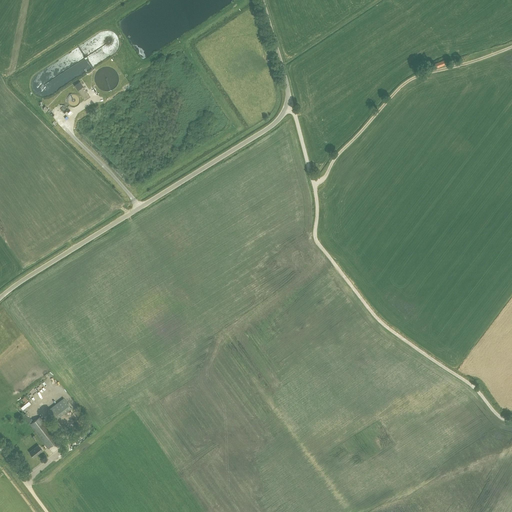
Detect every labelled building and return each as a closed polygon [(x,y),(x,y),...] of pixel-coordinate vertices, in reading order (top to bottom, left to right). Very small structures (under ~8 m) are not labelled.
[(90,96),(84,86),(80,81),(74,85),(84,100),(90,96)] [(55,420),(71,408),(64,398),(48,410),(55,420)] [(48,448),(59,440),(41,416),(30,424),(48,448)] [(77,440),(86,435),(83,430),(75,435),(77,440)] [(43,451),(38,445),(30,452),(34,457),(43,451)]
